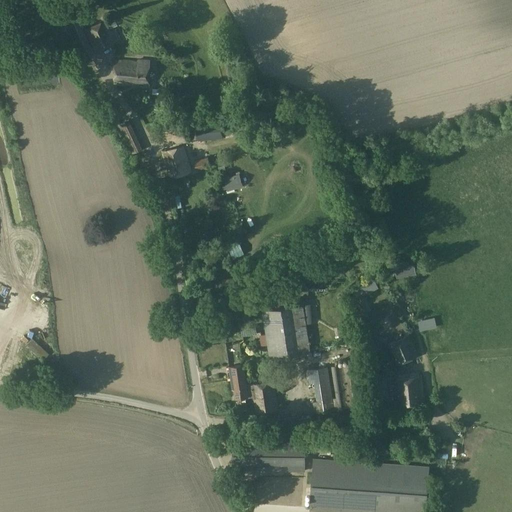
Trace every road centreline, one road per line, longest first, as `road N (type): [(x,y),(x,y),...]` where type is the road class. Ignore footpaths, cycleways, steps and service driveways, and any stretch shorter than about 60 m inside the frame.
road 1 (unclassified): [(202,420),(157,170),(68,0)]
road 2 (unclassified): [(202,420),(0,385)]
